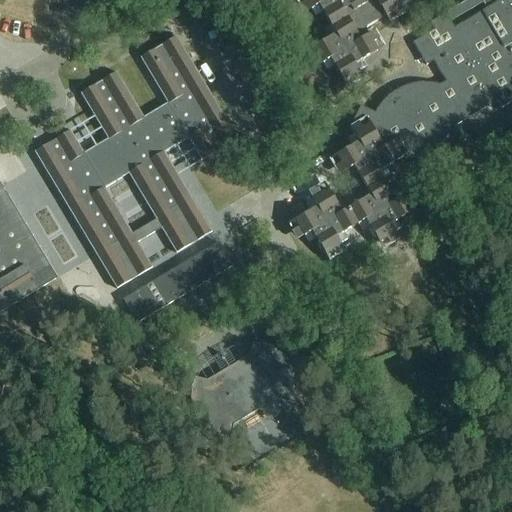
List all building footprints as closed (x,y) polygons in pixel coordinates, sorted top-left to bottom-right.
[(434,28),(413,41),(426,64),(433,60),(446,80),(440,83),(435,82),(431,82),(426,81),(421,81),(416,82),(412,83),(407,84),(402,86),(398,88),(394,91),(390,93),(386,96),(383,100),(380,104),(377,108),(375,112),(360,105),(350,126),(355,134),(347,139),(352,147),(337,157),(347,172),(354,167),(371,197),(341,213),(329,190),(313,199),(317,206),(295,220),(309,241),(315,238),(323,253),(346,240),(342,232),(364,219),(378,242),(403,227),(398,220),(412,211),(396,189),(389,193),(376,171),(399,158),(404,158),(409,157),(414,157),(419,155),(424,153),(428,151),(433,149),(437,146),(440,142),(444,139),(447,135),(450,131),(452,126),(496,100),(500,108),(511,100),(511,9),(509,4),(511,2),(511,0),(464,0),(430,21),(434,28)] [(303,0),(311,13),(313,16),(322,11),(336,32),(315,45),(317,49),(325,64),(328,69),(335,65),(343,78),(367,65),(363,58),(378,50),(370,36),(369,33),(366,35),(363,30),(402,7),(401,5),(397,0),(303,0)] [(114,72),(78,93),(106,138),(83,153),(69,131),(34,153),(98,260),(116,290),(151,268),(136,243),(160,229),(175,254),(211,232),(163,153),(187,138),(201,161),(238,137),(175,35),(137,59),(165,104),(141,118),(114,72)] [(73,129),(85,150),(105,138),(100,128),(87,136),(81,125),(73,129)] [(0,312),(56,279),(0,187),(0,312)] [(136,324),(232,266),(217,243),(122,300),(136,324)] [(292,392),(293,383),(293,382),(291,373),(291,371),(287,363),(287,362),(281,355),(280,354),(273,349),(272,348),(263,345),(262,345),(253,344),(252,344),(252,345),(250,355),(207,381),(196,379),(195,378),(195,379),(192,387),(191,388),(191,389),(190,398),(190,399),(191,408),(192,409),(195,418),(196,419),(202,426),(203,427),(210,432),(211,433),(219,436),(220,436),(229,437),(230,437),(231,437),(231,436),(233,426),(276,399),(287,402),(288,403),(288,401),(292,393),(292,392)] [(127,379),(136,396),(149,389),(150,392),(162,385),(142,348),(130,354),(140,372),(127,379)]
